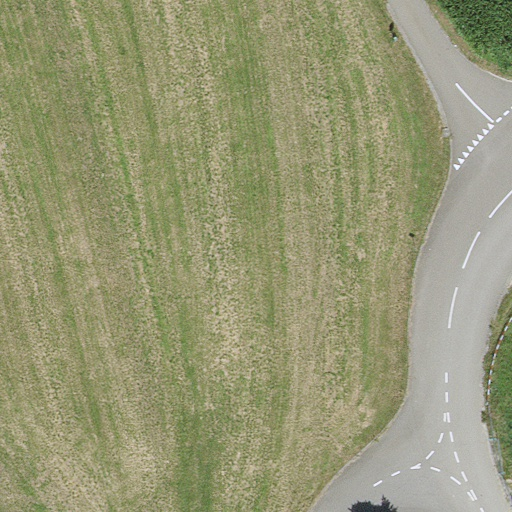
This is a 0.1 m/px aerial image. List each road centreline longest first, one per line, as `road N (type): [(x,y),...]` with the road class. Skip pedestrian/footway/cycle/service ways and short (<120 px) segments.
road 1 (residential): [(454,457),(441,422),(442,338),(475,233),(511,196)]
road 2 (track): [(511,158),(420,0)]
road 3 (residential): [(347,511),(390,483),(454,457)]
